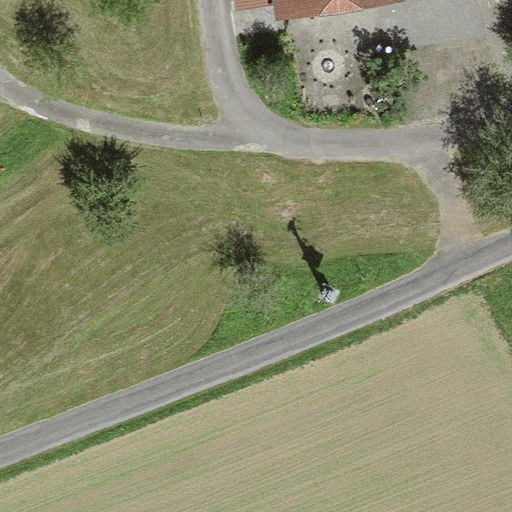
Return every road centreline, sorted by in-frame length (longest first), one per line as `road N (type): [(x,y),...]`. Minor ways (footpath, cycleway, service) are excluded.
road 1 (residential): [(511,241),(202,384),(0,456)]
road 2 (unknown): [(416,129),(478,258)]
road 3 (track): [(234,130),(216,0)]
